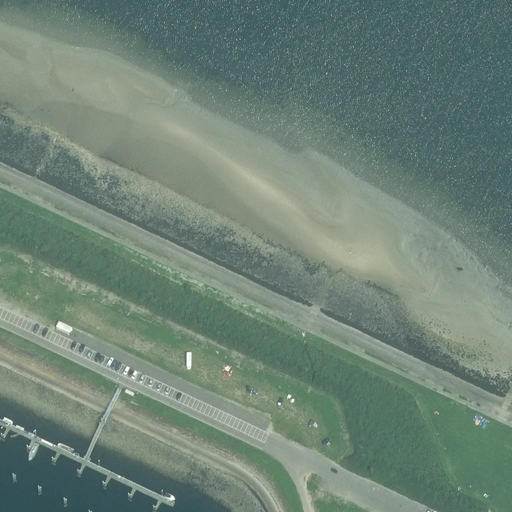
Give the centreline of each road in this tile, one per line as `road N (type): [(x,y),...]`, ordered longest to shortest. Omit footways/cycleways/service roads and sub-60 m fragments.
road 1 (unclassified): [(0,322),(293,457)]
road 2 (unclassified): [(406,511),(293,457)]
